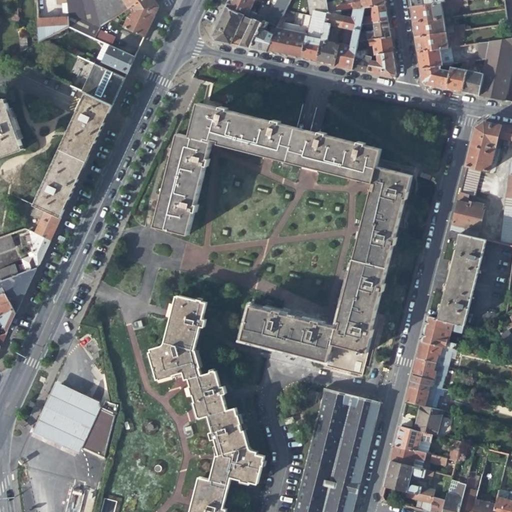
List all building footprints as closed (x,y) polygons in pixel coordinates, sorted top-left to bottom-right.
[(36,0),(38,19),(68,17),(69,28),(94,39),(98,30),(100,26),(94,0),(67,0),(68,2),(67,2),(67,4),(57,4),(56,0),(36,0)] [(124,0),(94,0),(100,26),(108,20),(114,17),(123,11),(129,7),(124,0)] [(124,28),(144,37),(150,23),(158,7),(153,0),(140,0),(132,5),(135,10),(132,17),(130,16),(124,28)] [(250,12),(255,0),(228,0),(225,6),(244,15),(253,19),(262,23),(263,21),(264,21),(265,19),(250,12)] [(283,16),(289,0),(276,0),(271,12),(283,16)] [(326,14),(323,0),(306,0),(307,6),(308,12),(309,17),(326,14)] [(335,7),(336,12),(341,11),(346,11),(354,9),(364,7),(370,7),(385,4),(383,0),(361,0),(361,2),(335,7)] [(452,8),(451,2),(418,7),(409,8),(410,14),(412,22),(443,18),(441,10),(452,8)] [(366,16),(363,15),(361,25),(365,24),(372,23),(387,21),(386,11),(385,4),(370,7),(371,17),(366,18),(366,16)] [(251,22),(240,46),(244,47),(251,48),(262,23),(253,19),(244,15),(225,6),(220,19),(212,36),(214,41),(230,44),(237,46),(240,38),(235,35),(242,19),(251,22)] [(352,18),(344,17),(342,28),(354,30),(351,46),(339,44),(335,66),(343,68),(352,70),(354,58),(356,51),(358,41),(359,33),(361,25),(363,15),(364,7),(354,9),(352,18)] [(344,17),(339,16),(341,11),(336,12),(326,14),(317,62),(327,64),(335,66),(339,44),(340,38),(341,33),(342,28),(344,17)] [(309,17),(301,59),(310,61),(317,62),(326,14),(309,17)] [(281,19),(280,23),(278,28),(274,35),(267,52),(301,59),(309,17),(303,16),(300,28),(291,26),(288,33),(279,32),(283,24),(285,20),(281,19)] [(67,27),(69,28),(68,17),(38,19),(40,42),(67,27)] [(266,17),(265,19),(264,21),(268,23),(278,28),(280,23),(266,17)] [(444,28),(443,18),(412,22),(412,28),(414,38),(445,33),(452,32),(464,31),(462,25),(444,28)] [(265,31),(268,23),(264,21),(263,21),(262,23),(251,48),(267,52),(274,35),(265,31)] [(373,31),(366,32),(359,33),(358,41),(366,40),(369,39),(389,37),(388,30),(387,21),(372,23),(373,31)] [(365,24),(366,32),(373,31),(372,23),(365,24)] [(291,26),(283,24),(279,32),(288,33),(291,26)] [(113,37),(98,30),(94,39),(104,44),(109,46),(113,37)] [(446,43),(445,33),(414,38),(415,45),(416,52),(438,50),(447,48),(454,47),(454,44),(453,42),(446,43)] [(373,44),(373,48),(374,55),(377,55),(392,52),(391,43),(389,37),(369,39),(370,45),(373,44)] [(506,86),(511,53),(511,39),(507,40),(488,43),(485,60),(484,67),(482,74),(481,81),(506,86)] [(366,43),(366,40),(358,41),(356,51),(363,50),(365,49),(364,43),(366,43)] [(474,58),(474,61),(485,60),(488,43),(483,44),(476,44),(478,58),(474,58)] [(97,59),(103,61),(110,46),(109,46),(104,44),(97,59)] [(110,46),(103,61),(127,73),(129,69),(134,57),(110,46)] [(362,59),(354,58),(352,70),(361,71),(368,73),(371,60),(372,55),(368,56),(367,49),(365,49),(363,50),(363,56),(362,59)] [(356,51),(354,58),(362,59),(363,56),(363,50),(356,51)] [(440,60),(438,50),(416,52),(418,62),(419,69),(439,66),(441,66),(462,63),(461,59),(455,58),(440,60)] [(378,62),(371,60),(368,73),(392,78),(395,75),(393,62),(392,52),(377,55),(378,62)] [(101,67),(125,78),(126,76),(127,73),(103,61),(101,67)] [(472,72),(473,65),(474,61),(468,62),(462,92),(471,94),(478,96),(481,81),(482,74),(472,72)] [(462,70),(450,67),(450,71),(446,89),(454,91),(462,92),(468,62),(463,62),(462,70)] [(94,64),(81,90),(86,92),(94,96),(113,104),(116,96),(117,94),(121,87),(125,78),(101,67),(94,64)] [(440,69),(439,66),(419,69),(421,81),(425,85),(435,87),(446,89),(450,71),(440,69)] [(506,86),(481,81),(478,96),(503,101),(506,86)] [(80,101),(59,150),(86,162),(97,139),(108,113),(113,104),(94,96),(86,92),(80,101)] [(198,104),(190,138),(178,135),(176,143),(167,179),(161,204),(155,227),(188,236),(194,212),(197,212),(198,208),(199,204),(197,204),(202,184),(206,167),(208,167),(209,163),(210,159),(208,159),(212,143),(213,140),(219,142),(218,145),(223,146),(270,158),(318,170),(364,181),(381,186),(382,183),(389,151),(365,145),(365,143),(358,142),(357,144),(325,136),(326,133),(319,132),(318,134),(315,133),(310,132),(303,130),(279,124),(280,122),(273,120),(272,122),(227,111),(227,109),(221,107),(220,109),(198,104)] [(0,111),(0,169),(28,160),(11,108),(0,111)] [(473,140),(459,192),(461,192),(469,195),(474,196),(481,168),(489,170),(493,155),(495,156),(496,152),(493,152),(498,137),(511,139),(511,127),(484,122),(476,126),(473,140)] [(34,206),(36,207),(45,211),(60,218),(74,187),(86,162),(59,150),(34,206)] [(272,312),(271,314),(248,309),(240,341),(278,351),(308,359),(325,363),(324,368),(361,377),(372,332),(370,331),(380,292),(382,293),(384,285),(382,285),(391,246),(394,246),(395,238),(393,238),(395,231),(403,199),(405,200),(408,183),(385,178),(381,194),(370,191),(369,194),(368,199),(359,235),(350,267),(341,301),(335,324),(338,325),(338,327),(337,331),(318,326),(319,324),(311,322),(310,324),(279,316),(279,314),(272,312)] [(466,204),(469,195),(461,192),(459,192),(457,202),(466,204)] [(484,208),(466,204),(457,202),(450,230),(459,232),(477,237),(484,208)] [(511,245),(511,206),(504,204),(499,242),(511,245)] [(32,215),(41,220),(45,211),(36,207),(32,215)] [(41,220),(35,234),(49,241),(53,233),(60,218),(45,211),(41,220)] [(30,232),(29,236),(31,242),(27,243),(30,252),(27,253),(28,256),(21,260),(22,264),(25,270),(37,268),(39,264),(46,247),(49,241),(35,234),(30,232)] [(486,239),(477,237),(459,232),(443,300),(438,319),(465,326),(486,239)] [(8,235),(4,237),(0,238),(0,252),(13,247),(8,235)] [(22,264),(14,267),(17,273),(25,270),(22,264)] [(0,270),(0,275),(2,280),(12,276),(12,275),(17,273),(14,267),(13,265),(0,270)] [(16,314),(37,268),(25,270),(17,273),(12,275),(12,276),(2,280),(0,281),(0,288),(3,287),(5,292),(6,294),(16,314)] [(5,292),(0,294),(0,314),(4,322),(8,330),(13,319),(16,314),(6,294),(5,292)] [(225,511),(227,508),(223,507),(231,476),(257,482),(265,455),(246,450),(242,436),(235,406),(227,408),(224,399),(222,391),(227,390),(224,383),(220,384),(216,369),(202,372),(195,347),(201,325),(204,325),(206,318),(203,316),(207,300),(179,293),(171,325),(167,339),(168,340),(167,345),(148,349),(152,364),(155,377),(182,370),(184,377),(188,376),(190,384),(198,413),(198,416),(207,413),(218,453),(212,478),(201,475),(191,511),(225,511)] [(466,327),(465,326),(438,319),(428,316),(424,330),(422,341),(452,348),(462,351),(464,346),(447,342),(451,330),(461,332),(465,332),(466,327)] [(511,345),(511,338),(507,328),(499,332),(508,348),(511,345)] [(448,366),(452,348),(422,341),(420,347),(417,358),(435,363),(447,365),(448,366)] [(435,363),(417,358),(415,367),(411,381),(441,388),(447,365),(435,363)] [(80,460),(85,449),(82,448),(101,409),(103,410),(101,403),(96,400),(79,392),(56,381),(30,437),(56,449),(80,460)] [(441,388),(411,381),(410,386),(409,390),(406,401),(421,405),(424,405),(434,408),(438,395),(438,396),(439,396),(445,398),(447,390),(441,388)] [(377,416),(380,402),(325,388),(293,511),(352,511),(355,500),(358,490),(373,432),(377,416)] [(310,394),(307,404),(315,407),(318,396),(310,394)] [(434,408),(424,405),(421,405),(418,418),(415,430),(433,435),(436,436),(442,410),(434,408)] [(116,417),(103,410),(101,409),(82,448),(85,449),(106,458),(116,417)] [(431,443),(433,435),(415,430),(400,426),(398,433),(395,445),(417,451),(420,440),(431,443)] [(449,460),(455,461),(460,442),(454,440),(449,460)] [(447,459),(425,453),(420,452),(417,451),(395,445),(393,452),(391,460),(413,466),(415,458),(424,460),(425,460),(445,465),(447,459)] [(419,494),(421,487),(412,485),(411,486),(408,485),(411,471),(413,472),(415,475),(429,478),(431,472),(413,466),(391,460),(389,467),(386,481),(385,485),(406,491),(419,494)] [(451,478),(455,461),(449,460),(446,476),(451,478)] [(467,477),(466,482),(459,508),(465,510),(470,511),(475,491),(472,490),(475,479),(467,477)] [(447,494),(445,501),(442,511),(458,511),(459,508),(466,482),(459,481),(459,482),(456,481),(454,490),(456,490),(458,494),(459,494),(459,497),(447,494)] [(492,511),(496,498),(499,489),(494,488),(492,496),(493,496),(492,499),(487,498),(486,501),(475,498),(471,511),(492,511)] [(499,489),(496,498),(507,500),(510,492),(499,489)] [(420,509),(429,511),(442,511),(445,501),(424,496),(419,494),(406,491),(405,496),(422,500),(420,509)] [(69,505),(80,508),(83,494),(72,492),(69,505)] [(511,511),(511,492),(510,492),(507,500),(496,498),(492,511),(511,511)]
